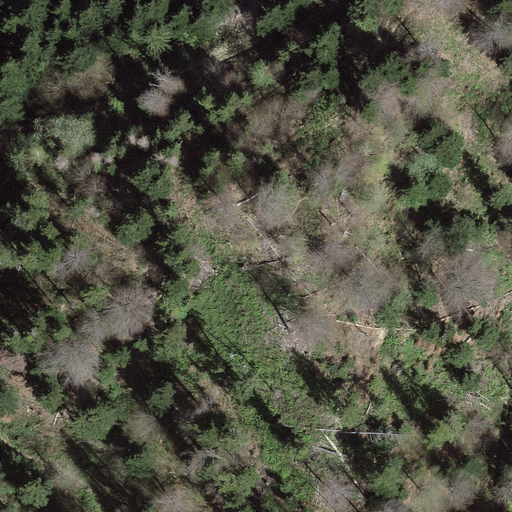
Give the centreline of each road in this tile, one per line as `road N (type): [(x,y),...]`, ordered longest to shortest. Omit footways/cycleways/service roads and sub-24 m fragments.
road 1 (track): [(353,0),(0,128)]
road 2 (track): [(0,439),(74,482),(102,511)]
